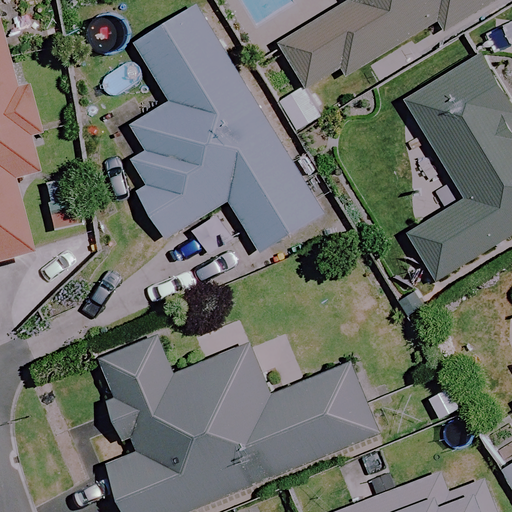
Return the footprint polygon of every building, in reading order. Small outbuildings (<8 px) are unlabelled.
[(346,0),(283,44),(314,89),(346,67),(355,81),(439,23),(448,36),(499,0),(346,0)] [(154,151),(139,161),(154,185),(144,191),(174,239),(234,201),(268,255),(333,214),(203,7),(143,45),(178,102),(139,127),(154,151)] [(15,100),(0,46),(0,269),(30,261),(10,187),(38,180),(27,139),(38,136),(27,96),(15,100)] [(511,114),(480,61),(414,100),(475,202),(406,243),(430,284),(511,235),(511,114)] [(326,119),(309,88),(283,102),(300,133),(326,119)] [(80,177),(54,182),(62,230),(89,225),(80,177)] [(186,374),(172,337),(108,362),(122,398),(115,401),(136,456),(116,464),(134,511),(193,511),(388,435),(360,363),(279,396),(259,345),(186,374)] [(494,511),(483,483),(450,496),(442,477),(350,511),(494,511)]
